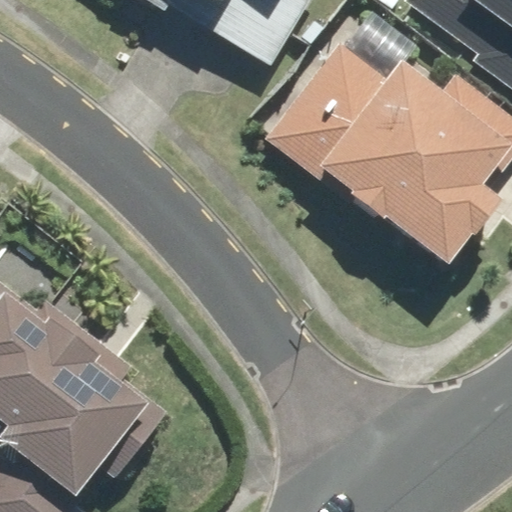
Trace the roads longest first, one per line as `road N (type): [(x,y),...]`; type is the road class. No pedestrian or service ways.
road 1 (residential): [(0,73),(158,195),(402,480)]
road 2 (tertiary): [(402,480),(511,392)]
